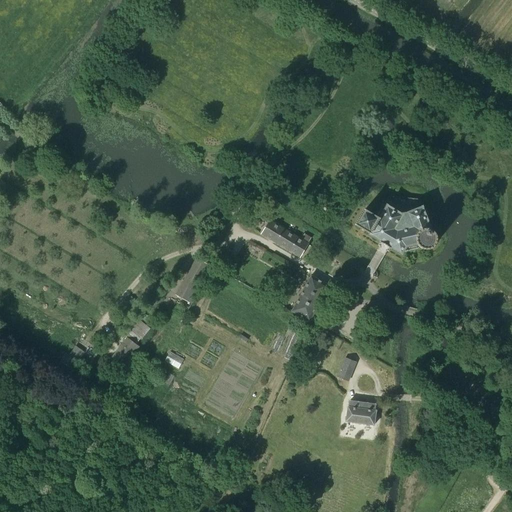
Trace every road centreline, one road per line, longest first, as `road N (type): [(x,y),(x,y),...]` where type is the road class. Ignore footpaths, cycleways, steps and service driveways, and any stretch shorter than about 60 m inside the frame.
road 1 (track): [(0,355),(228,488)]
road 2 (track): [(1,122),(40,177),(180,252)]
road 3 (tertiary): [(511,89),(355,0)]
